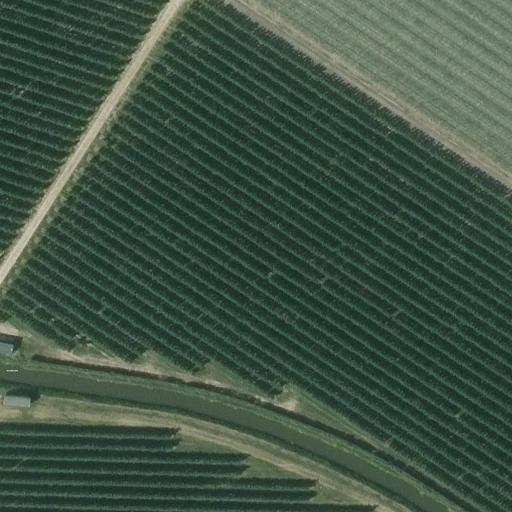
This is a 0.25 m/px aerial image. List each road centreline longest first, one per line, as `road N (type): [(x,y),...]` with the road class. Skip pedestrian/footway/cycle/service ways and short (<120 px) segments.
road 1 (track): [(511,189),(229,0)]
road 2 (unknown): [(0,254),(176,0)]
